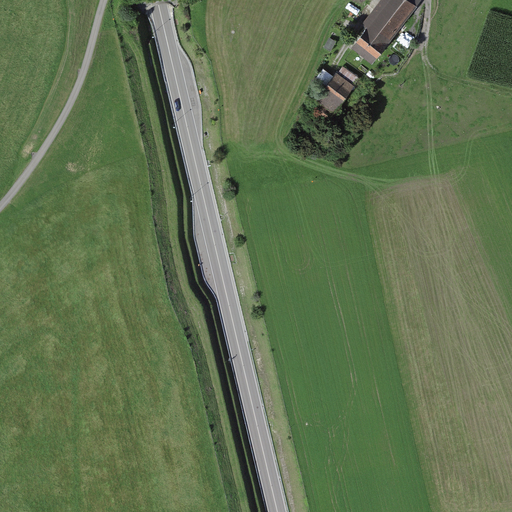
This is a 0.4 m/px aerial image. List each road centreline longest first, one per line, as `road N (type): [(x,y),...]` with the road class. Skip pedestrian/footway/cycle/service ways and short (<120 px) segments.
road 1 (trunk): [(157,0),(278,511)]
road 2 (residential): [(0,210),(62,126),(107,0)]
